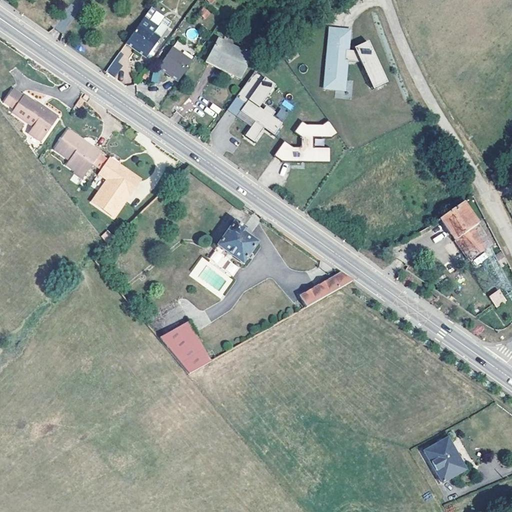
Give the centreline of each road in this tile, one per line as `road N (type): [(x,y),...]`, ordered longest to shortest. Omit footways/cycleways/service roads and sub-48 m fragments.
road 1 (secondary): [(500,371),(0,18)]
road 2 (unclassified): [(511,246),(424,95),(386,0)]
